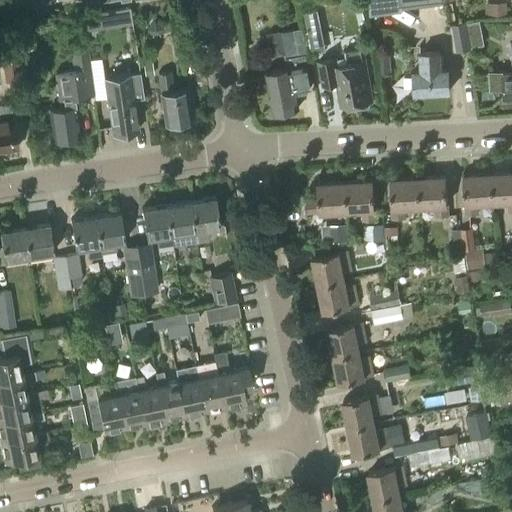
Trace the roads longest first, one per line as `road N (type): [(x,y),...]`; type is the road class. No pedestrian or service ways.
road 1 (residential): [(303,435),(0,493)]
road 2 (residential): [(303,435),(242,152)]
road 3 (residential): [(242,152),(511,133)]
road 4 (residential): [(0,190),(242,152)]
road 5 (residential): [(242,152),(209,0)]
